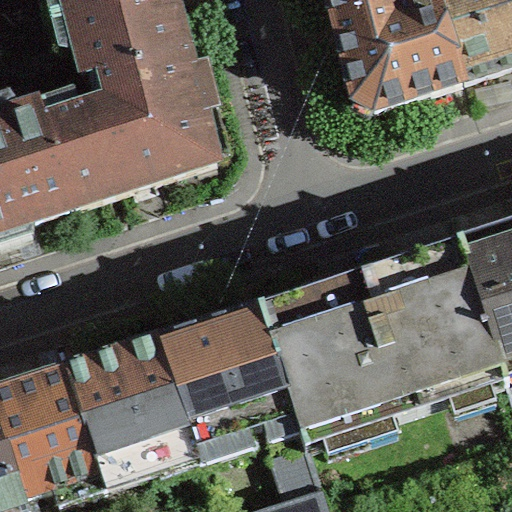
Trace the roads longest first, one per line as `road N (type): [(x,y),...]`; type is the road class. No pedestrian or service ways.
road 1 (residential): [(305,204),(0,310)]
road 2 (residential): [(511,138),(305,204)]
road 3 (residential): [(252,0),(305,204)]
